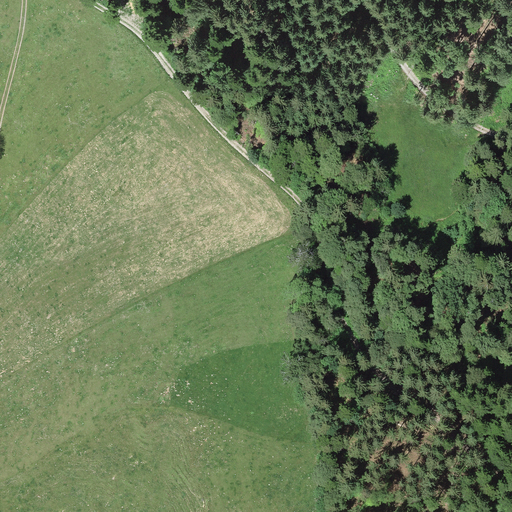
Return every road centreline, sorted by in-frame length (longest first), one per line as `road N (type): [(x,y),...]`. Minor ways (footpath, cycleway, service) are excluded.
road 1 (track): [(458,433),(384,376),(351,335),(301,198),(235,142),(151,43),(90,0)]
road 2 (track): [(511,139),(457,115),(415,82),(368,0)]
road 3 (track): [(0,121),(24,0)]
